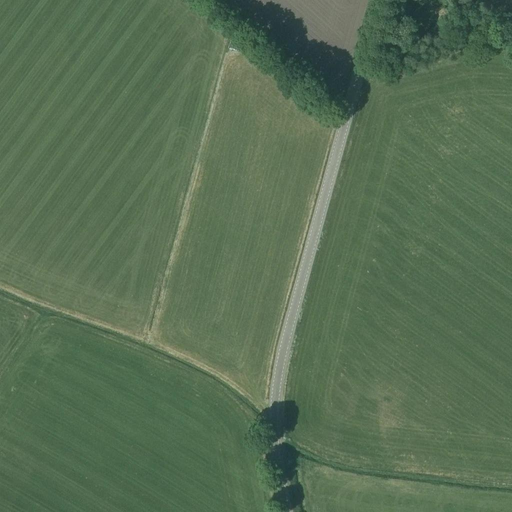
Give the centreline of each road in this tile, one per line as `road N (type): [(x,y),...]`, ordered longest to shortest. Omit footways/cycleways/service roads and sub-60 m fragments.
road 1 (secondary): [(284,511),(270,425),(276,372),(351,115)]
road 2 (unclassified): [(351,115),(218,0)]
